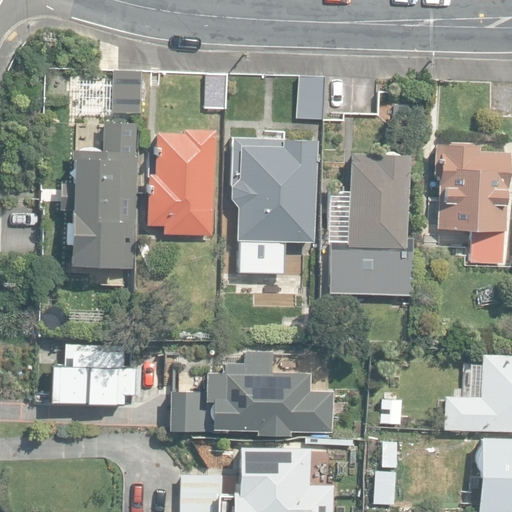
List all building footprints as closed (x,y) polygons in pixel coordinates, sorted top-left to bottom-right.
[(115,111),(140,111),(141,69),(116,69),(115,111)] [(203,107),(226,108),(227,73),(205,71),(203,107)] [(295,117),(321,119),(324,76),(298,74),(295,117)] [(324,113),(347,113),(348,75),(325,75),(324,113)] [(356,115),(378,116),(379,79),(357,78),(356,115)] [(500,137),(511,137),(511,81),(495,81),(494,116),(501,116),(500,137)] [(192,240),(207,241),(207,234),(211,234),(214,128),(182,127),(182,131),(155,130),(154,172),(148,172),(146,223),(162,224),(162,233),(193,233),(192,240)] [(238,255),(269,257),(269,246),(277,246),(277,239),(311,240),(315,138),(231,135),(229,197),(237,205),(235,239),(238,239),(238,255)] [(468,261),(502,261),(502,229),(506,229),(507,149),(478,149),(478,143),(433,142),(432,174),(436,174),(436,226),(469,226),(468,261)] [(67,265),(133,267),(137,150),(107,149),(107,147),(71,146),(70,183),(60,183),(60,207),(69,207),(67,265)] [(382,262),(401,262),(401,250),(405,250),(408,153),(349,151),(348,182),(343,182),(342,203),(347,203),(345,248),(382,249),(382,262)] [(222,288),(235,288),(236,267),(223,266),(222,288)] [(61,281),(78,282),(80,269),(62,267),(61,281)] [(304,290),(237,290),(237,314),(304,315),(304,290)] [(289,430),(331,431),(333,388),(312,387),(312,372),(270,371),(271,348),(243,347),(243,362),(224,361),(224,371),(205,370),(204,401),(210,401),(209,427),(256,429),(256,434),(289,435),(289,430)] [(511,353),(478,353),(477,395),(441,394),(440,429),(511,430),(511,353)] [(196,431),(197,389),(166,388),(165,431),(196,431)] [(475,511),(511,511),(511,438),(478,437),(478,445),(476,449),(475,454),(475,458),(475,462),(477,467),(475,511)] [(380,466),(396,466),(396,440),(380,439),(380,466)] [(229,511),(328,511),(329,488),(309,487),(310,446),(238,444),(236,444),(236,489),(230,489),(229,511)] [(373,502),(392,503),(393,473),(374,472),(373,502)] [(177,511),(217,511),(220,475),(179,473),(177,511)]
